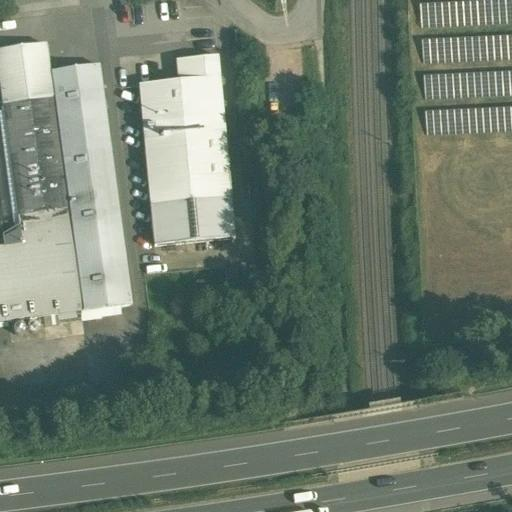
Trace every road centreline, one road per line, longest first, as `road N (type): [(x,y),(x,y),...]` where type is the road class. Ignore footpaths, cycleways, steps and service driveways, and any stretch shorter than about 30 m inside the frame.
road 1 (motorway): [(511,427),(0,502)]
road 2 (motorway): [(295,511),(511,476)]
